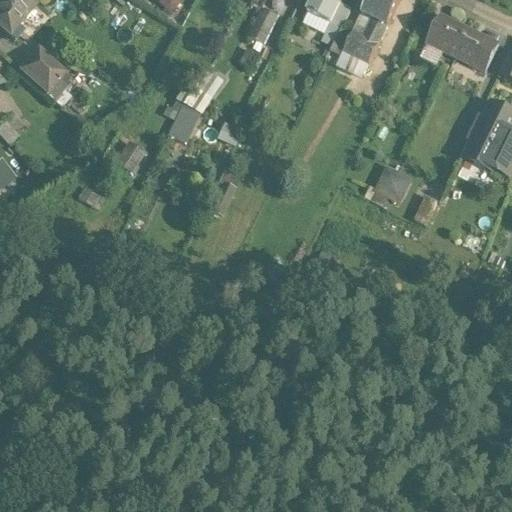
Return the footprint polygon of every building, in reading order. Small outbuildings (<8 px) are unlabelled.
[(298,2),(293,0),(262,0),(262,2),(291,16),(298,2)] [(356,0),(326,0),(318,18),(324,21),(326,16),(344,25),(356,0)] [(33,26),(6,3),(0,9),(0,50),(10,59),(17,51),(14,48),(33,26)] [(405,20),(379,7),(365,36),(391,49),(405,20)] [(181,21),(168,8),(155,19),(168,33),(181,21)] [(324,21),(318,18),(310,32),(334,44),(344,25),(326,16),(324,21)] [(353,30),(344,25),(334,44),(344,49),(353,30)] [(282,39),(266,31),(252,58),(268,66),(282,39)] [(471,50),(441,37),(427,69),(456,82),(471,50)] [(292,43),(282,39),(268,66),(278,71),(292,43)] [(382,68),(391,49),(375,41),(365,60),(382,68)] [(334,69),(344,49),(334,44),(324,64),(334,69)] [(344,49),(334,69),(346,75),(356,55),(344,49)] [(358,50),(356,55),(346,75),(358,81),(372,87),(382,68),(365,60),(360,57),(362,52),(358,50)] [(502,65),(471,50),(456,82),(488,97),(502,65)] [(34,67),(15,88),(43,112),(61,92),(61,91),(34,67)] [(511,75),(502,95),(511,100),(511,75)] [(369,94),(372,87),(358,81),(355,87),(369,94)] [(61,92),(43,112),(50,119),(68,98),(61,92)] [(241,102),(231,124),(243,129),(253,107),(241,102)] [(196,132),(179,124),(164,155),(180,163),(196,132)] [(477,161),(469,179),(495,192),(496,191),(511,198),(511,134),(495,126),(489,138),(477,161)] [(477,161),(489,138),(479,133),(468,157),(477,161)] [(213,159),(229,165),(235,151),(219,144),(213,159)] [(139,172),(124,162),(111,181),(126,191),(139,172)] [(0,177),(0,205),(13,197),(0,177)] [(413,199),(389,189),(377,213),(401,224),(413,199)] [(446,220),(428,213),(418,237),(435,246),(446,220)] [(502,232),(481,222),(466,254),(486,264),(502,232)]
